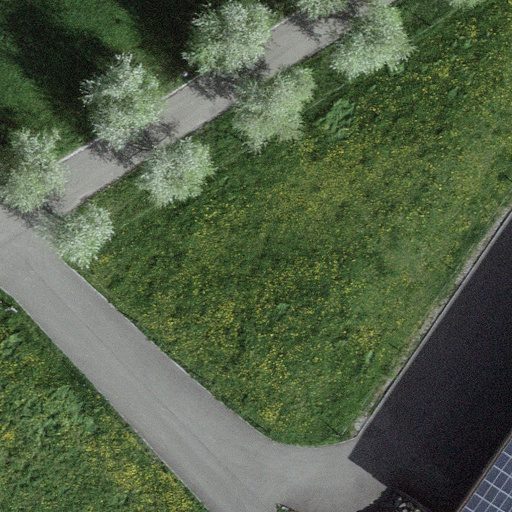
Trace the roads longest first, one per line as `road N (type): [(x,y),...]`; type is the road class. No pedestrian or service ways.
road 1 (unclassified): [(0,232),(351,0)]
road 2 (motorway): [(0,140),(267,0)]
